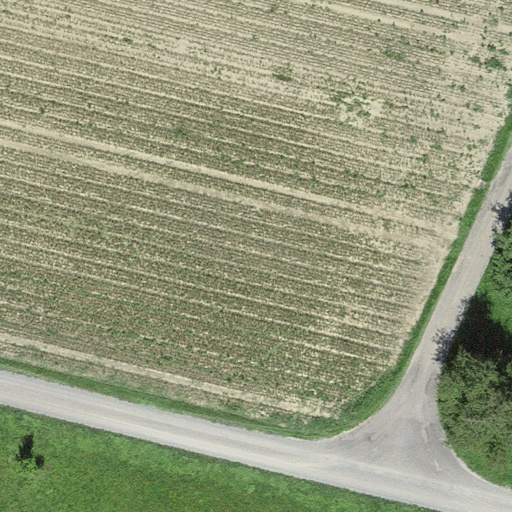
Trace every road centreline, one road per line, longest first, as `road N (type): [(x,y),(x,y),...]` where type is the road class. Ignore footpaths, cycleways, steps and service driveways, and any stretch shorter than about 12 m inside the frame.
road 1 (track): [(511,192),(382,481),(511,511)]
road 2 (track): [(0,390),(382,481)]
